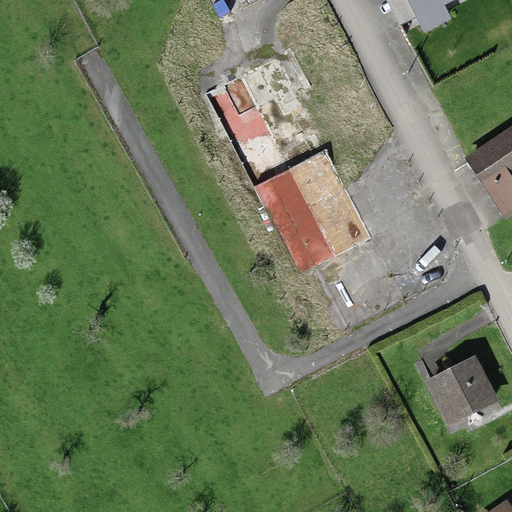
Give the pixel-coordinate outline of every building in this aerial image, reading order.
[(207,0),(220,23),(262,0),(207,0)] [(453,0),(407,0),(424,32),(452,18),(445,5),(453,0)] [(274,66),(206,102),(223,133),(232,150),(300,278),(367,243),(323,158),(292,101),(274,66)] [(215,158),(232,150),(223,133),(207,142),(215,158)] [(511,135),(466,165),(503,224),(511,218),(511,182),(510,180),(511,178),(511,135)] [(476,364),(427,389),(448,432),(497,408),(476,364)]
